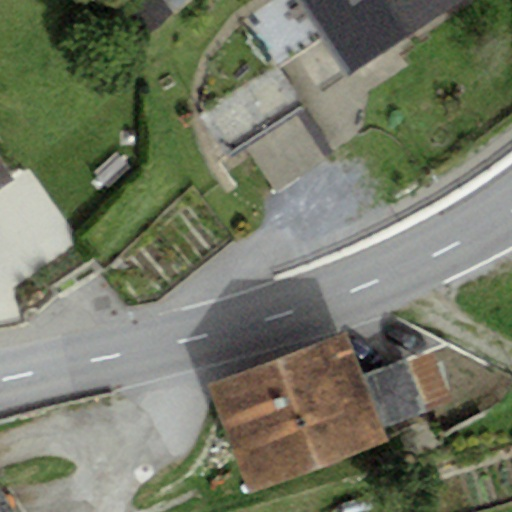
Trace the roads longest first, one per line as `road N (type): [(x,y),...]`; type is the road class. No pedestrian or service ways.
road 1 (secondary): [(511,204),(385,272),(248,325),(0,382)]
road 2 (unknown): [(192,337),(188,431),(119,511)]
